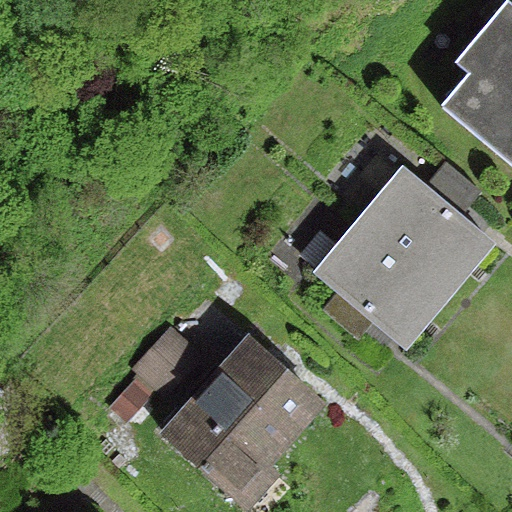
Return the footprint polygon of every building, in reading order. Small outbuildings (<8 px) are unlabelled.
[(511,14),(502,6),(452,67),(465,78),(438,110),(511,172),(511,14)] [(420,190),(398,171),(354,224),(436,292),(479,240),(456,221),(475,197),(440,167),(420,190)] [(393,343),(436,292),(354,224),(311,276),(333,294),(318,313),(347,337),(353,330),(352,329),(361,317),(393,343)] [(249,346),(164,441),(228,498),(313,403),(249,346)] [(511,434),(511,355),(508,352),(469,398),(511,434)]
